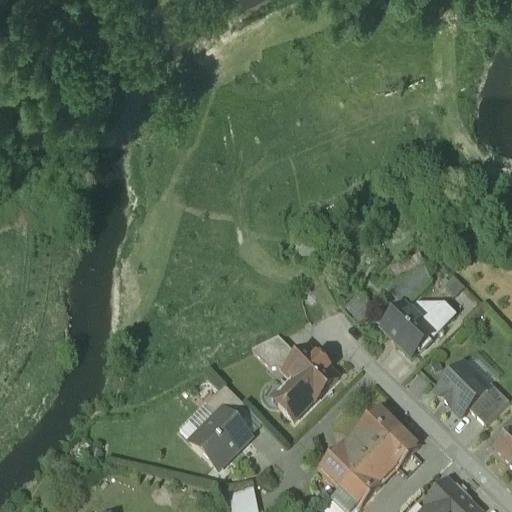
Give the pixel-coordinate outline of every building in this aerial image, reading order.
[(396,275),(426,267),(423,254),(393,263),(396,275)] [(425,269),(383,289),(400,305),(415,290),(419,294),(431,282),(425,269)] [(406,308),(381,333),(382,334),(382,333),(410,360),(409,360),(410,361),(432,338),(434,336),(434,335),(433,336),(411,315),(406,309),(406,308)] [(444,308),(417,309),(411,315),(433,336),(434,335),(434,336),(432,338),(433,340),(454,318),(444,308)] [(299,361),(278,340),(252,354),(270,372),(278,371),(284,376),(299,361)] [(299,361),(284,376),(297,390),(278,409),(294,425),(314,405),(338,381),(308,352),(299,361)] [(463,369),(437,397),(461,421),(469,413),(488,393),(487,393),(463,369)] [(491,388),(487,393),(488,393),(469,413),(486,429),(509,406),(491,388)] [(226,391),(207,409),(218,420),(222,416),(230,423),(244,409),(226,391)] [(360,439),(345,455),(342,452),(320,474),(341,495),(401,434),(379,414),(357,436),(360,439)] [(218,420),(192,446),(219,473),(250,443),(230,423),(222,416),(218,420)] [(511,432),(493,452),(510,469),(511,466),(511,432)] [(341,495),(335,502),(324,511),(357,511),(358,511),(359,511),(381,489),(379,487),(395,472),(397,473),(419,451),(401,434),(341,495)] [(463,495),(457,489),(454,492),(447,485),(425,507),(430,511),(474,511),(469,507),(468,506),(466,507),(465,508),(460,503),(464,500),(464,497),(463,495)] [(253,511),(250,492),(228,496),(231,511),(253,511)]
